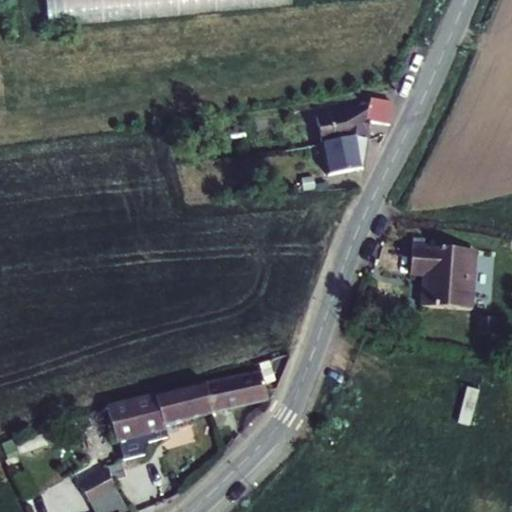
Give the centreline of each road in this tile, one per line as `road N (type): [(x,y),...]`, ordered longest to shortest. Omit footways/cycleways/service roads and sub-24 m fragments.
road 1 (residential): [(189,511),(285,418),(357,233)]
road 2 (unclassified): [(357,233),(465,0)]
